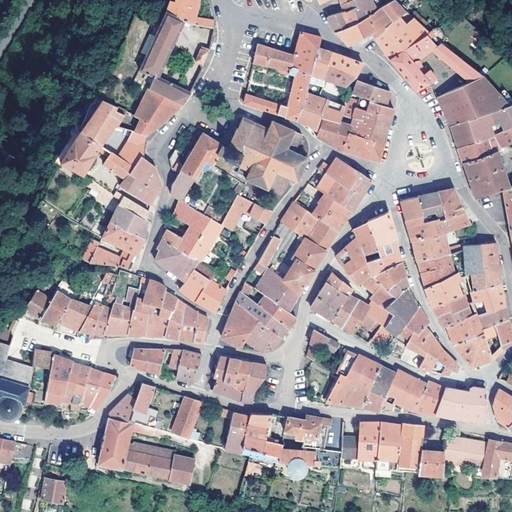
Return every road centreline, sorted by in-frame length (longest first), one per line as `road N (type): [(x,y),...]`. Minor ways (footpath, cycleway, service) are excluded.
road 1 (residential): [(227,14),(320,30),(394,85),(416,136)]
road 2 (residential): [(386,183),(414,283),(469,379)]
road 3 (residential): [(160,146),(164,185),(149,270),(218,321)]
road 4 (residential): [(487,431),(286,407)]
road 5 (residential): [(319,147),(218,321)]
road 6 (residential): [(302,314),(398,365),(447,382),(469,379)]
road 7 (residential): [(511,301),(501,240),(457,176),(438,169)]
road 8 (residential): [(134,380),(79,435),(0,426)]
road 9 (residential): [(386,183),(329,254),(302,314)]
road 10 (residential): [(319,147),(293,124),(208,94)]
